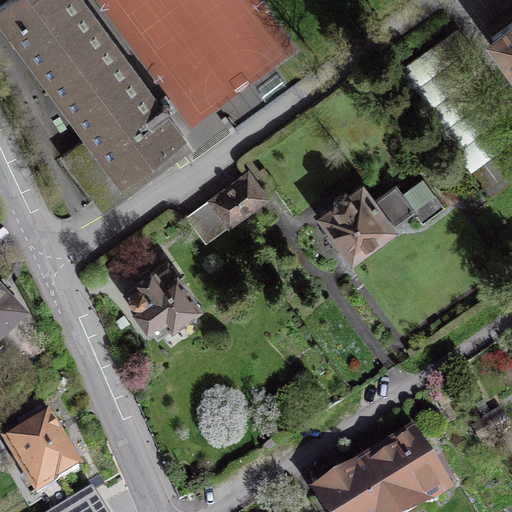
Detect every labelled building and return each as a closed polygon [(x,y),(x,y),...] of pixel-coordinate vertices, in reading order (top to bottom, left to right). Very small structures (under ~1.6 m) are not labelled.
[(82,0),(8,0),(0,6),(0,14),(89,135),(63,155),(96,199),(183,135),(82,0)] [(511,23),(493,37),(511,63),(511,23)] [(511,142),(511,100),(458,26),(397,70),(471,172),(511,142)] [(362,75),(367,84),(385,74),(380,64),(362,75)] [(213,200),(230,222),(264,197),(248,175),(213,200)] [(337,206),(325,215),(353,253),(390,227),(390,228),(415,209),(414,209),(435,194),(423,177),(402,192),(396,184),(372,202),(362,188),(350,197),(346,192),(334,201),(337,206)] [(230,222),(213,200),(189,217),(206,240),(230,222)] [(200,306),(168,263),(155,272),(155,271),(139,282),(140,283),(127,292),(136,305),(151,326),(151,325),(158,334),(173,324),(200,306)] [(0,348),(1,349),(2,347),(3,345),(3,343),(3,341),(3,339),(1,338),(20,320),(7,305),(13,300),(7,294),(12,289),(3,279),(0,281),(0,348)] [(70,388),(71,382),(68,377),(63,376),(57,378),(56,384),(59,389),(64,391),(70,388)] [(501,409),(483,419),(485,422),(492,434),(493,437),(511,427),(501,409)] [(79,469),(48,417),(6,442),(37,494),(39,493),(63,479),(79,469)] [(485,422),(475,428),(482,440),(492,434),(485,422)] [(411,440),(366,468),(394,511),(408,511),(423,503),(432,503),(439,499),(443,490),(443,489),(449,485),(421,442),(415,446),(411,440)] [(394,511),(366,468),(311,503),(317,511),(394,511)] [(107,511),(93,488),(75,499),(63,479),(39,493),(50,511),(107,511)]
